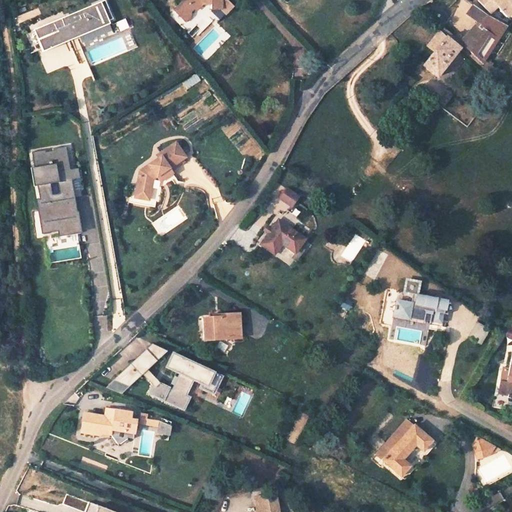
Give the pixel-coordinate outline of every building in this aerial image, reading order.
[(116,24),(106,0),(104,0),(33,31),(44,55),(116,24)] [(206,4),(202,0),(181,0),(182,1),(173,9),(183,21),(188,17),(189,12),(192,9),(194,11),(201,5),(206,4)] [(202,0),(206,4),(214,2),(213,7),(223,9),(227,13),(233,8),(225,1),(226,0),(202,0)] [(511,0),(477,0),(477,2),(489,11),(494,5),(504,15),(511,8),(511,0)] [(480,62),(504,25),(485,15),(473,5),(466,14),(477,24),(460,44),(480,62)] [(223,9),(213,7),(223,17),(227,13),(223,9)] [(436,75),(456,49),(457,48),(445,38),(443,36),(437,29),(426,44),(432,50),(422,63),(436,75)] [(172,141),(153,154),(155,156),(136,169),(134,183),(139,191),(147,186),(149,177),(153,174),(157,179),(165,173),(162,168),(182,155),(172,141)] [(70,171),(65,150),(32,155),(34,168),(28,169),(32,185),(37,185),(41,199),(36,200),(44,235),(58,233),(60,239),(83,234),(72,182),(79,180),(77,171),(70,171)] [(139,191),(134,183),(131,195),(145,198),(147,186),(139,191)] [(292,207),(300,195),(287,186),(278,198),(292,207)] [(306,240),(277,219),(259,246),(275,256),(282,245),(296,255),(306,240)] [(439,320),(443,296),(414,291),(416,279),(404,276),(402,289),(410,290),(409,299),(394,297),(391,312),(406,315),(408,303),(432,308),(430,318),(439,320)] [(206,339),(226,338),(226,336),(241,335),(241,314),(225,315),(224,311),(205,312),(206,339)] [(468,337),(482,344),(490,328),(476,322),(468,337)] [(146,395),(186,410),(191,396),(189,394),(194,380),(201,387),(217,393),(225,373),(172,353),(167,368),(176,371),(179,375),(168,385),(160,382),(148,369),(168,350),(152,344),(130,364),(130,365),(107,385),(112,390),(121,393),(143,374),(151,383),(146,395)] [(511,350),(509,350),(506,365),(500,364),(496,387),(506,389),(505,396),(511,397),(511,350)] [(495,394),(505,396),(506,389),(496,387),(495,394)] [(126,411),(101,409),(100,418),(93,418),(93,414),(78,412),(76,432),(94,434),(96,433),(106,434),(113,443),(122,435),(129,436),(130,421),(131,419),(130,419),(125,418),(126,412),(126,411)] [(426,441),(404,419),(369,452),(392,475),(393,473),(401,465),(395,459),(408,445),(415,452),(426,441)] [(466,444),(472,455),(476,454),(480,447),(486,451),(494,447),(471,435),(466,444)] [(86,511),(90,500),(63,489),(59,499),(86,511)] [(276,511),(273,493),(258,495),(260,511),(276,511)] [(117,511),(90,500),(86,511),(85,511),(117,511)]
